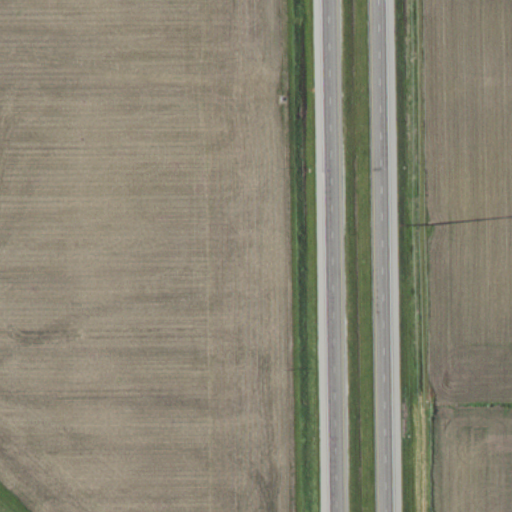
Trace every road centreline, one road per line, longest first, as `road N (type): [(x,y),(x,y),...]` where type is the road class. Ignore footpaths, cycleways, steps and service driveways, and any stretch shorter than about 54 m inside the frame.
road 1 (trunk): [(390,511),(381,0)]
road 2 (trunk): [(329,0),(338,511)]
